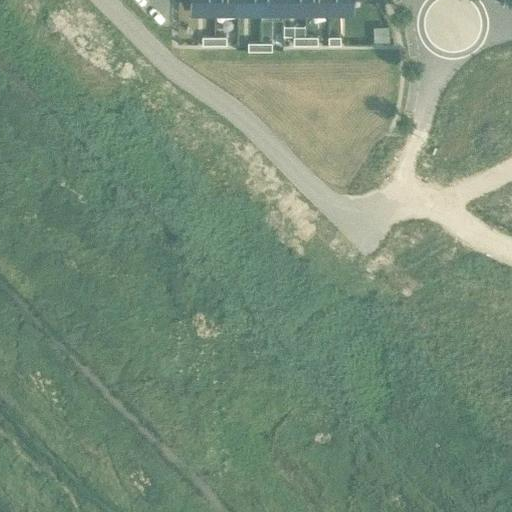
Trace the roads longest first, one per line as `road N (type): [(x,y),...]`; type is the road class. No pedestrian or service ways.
road 1 (residential): [(454,23),(393,195)]
road 2 (residential): [(393,195),(511,257)]
